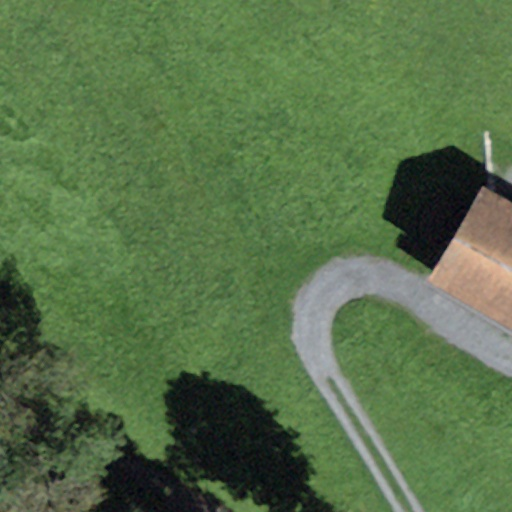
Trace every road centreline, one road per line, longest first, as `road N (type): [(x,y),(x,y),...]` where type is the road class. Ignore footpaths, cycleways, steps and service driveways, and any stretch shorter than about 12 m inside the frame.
road 1 (track): [(245,511),(0,391)]
road 2 (track): [(327,319),(372,418),(443,511)]
